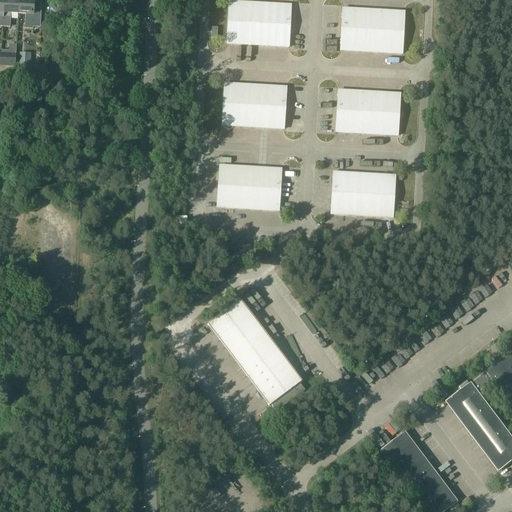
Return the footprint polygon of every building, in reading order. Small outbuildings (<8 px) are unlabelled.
[(18,14),(18,0),(4,0),(3,27),(10,27),(11,13),(18,14)] [(27,0),(18,0),(18,14),(25,14),(25,28),(32,29),(34,0),(27,0)] [(229,2),(227,44),(288,48),(291,6),(229,2)] [(343,9),(340,51),(402,54),(404,12),(343,9)] [(1,53),(0,66),(7,67),(8,62),(15,62),(15,51),(1,50),(1,53)] [(224,84),(222,126),(260,128),(268,129),(284,130),(286,88),(224,84)] [(338,91),(336,133),(397,136),(400,94),(338,91)] [(219,166),(217,208),(279,212),(281,170),(266,169),(258,168),(219,166)] [(333,173),(331,215),(392,218),(395,176),(333,173)] [(236,253),(255,255),(255,246),(236,245),(236,253)] [(207,325),(269,406),(271,405),(276,412),(304,390),(299,384),(302,382),(240,300),(207,325)] [(511,354),(511,353),(510,353),(485,372),(471,383),(470,383),(445,402),(497,472),(511,461),(511,438),(478,393),(492,382),(511,408),(511,354)] [(381,451),(380,452),(425,511),(444,511),(445,511),(449,508),(452,511),(459,506),(457,503),(457,502),(405,433),(381,451)]
